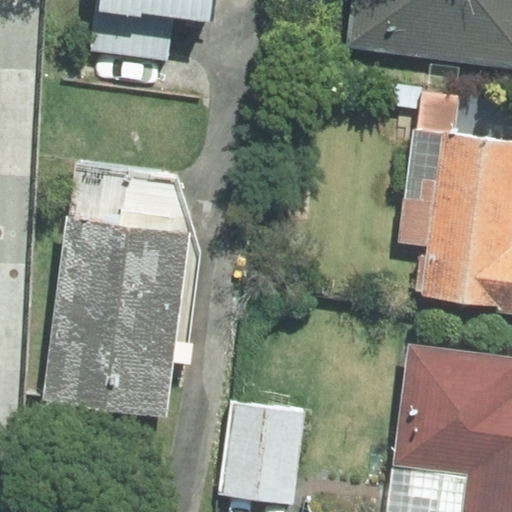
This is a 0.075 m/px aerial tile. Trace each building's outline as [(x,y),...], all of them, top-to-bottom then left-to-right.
[(112,0),(106,50),(186,60),(194,6),(230,11),(231,0),(112,0)] [(511,0),(356,0),(350,44),(511,67),(511,0)] [(459,94),(423,89),(418,130),(414,129),(399,241),(428,245),(421,297),(511,308),(511,142),(454,135),(459,94)] [(161,216),(166,166),(83,158),(78,208),(65,207),(46,398),(171,411),(190,219),(161,216)] [(511,511),(511,350),(417,341),(407,452),(470,458),(464,511),(511,511)] [(304,404),(226,401),(222,493),(300,496),(304,404)]
